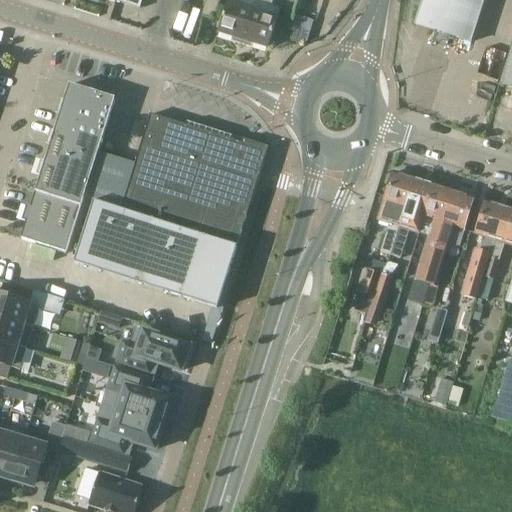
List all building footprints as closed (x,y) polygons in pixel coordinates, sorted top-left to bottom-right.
[(116,0),(116,1),(140,9),(142,0),(116,0)] [(218,33),(243,41),(255,0),(244,0),(243,6),(228,1),(218,33)] [(255,0),(243,41),(268,49),(281,9),(272,6),(273,0),(255,0)] [(472,43),(485,0),(422,0),(415,25),(472,43)] [(296,28),(292,40),(306,45),(314,22),(297,16),(294,27),(296,28)] [(511,49),(501,85),(511,89),(511,49)] [(69,85),(36,193),(81,207),(115,99),(69,85)] [(120,211),(94,203),(74,265),(217,310),(268,148),(243,140),(242,144),(151,115),(120,211)] [(380,253),(390,256),(414,180),(407,177),(405,175),(399,173),(396,174),(393,173),(379,221),(389,224),(380,253)] [(408,230),(419,234),(423,218),(433,186),(431,185),(429,182),(423,181),(420,182),(414,180),(390,256),(399,259),(408,230)] [(415,283),(425,286),(453,192),(447,190),(445,187),(439,186),(436,186),(433,186),(423,218),(419,234),(429,237),(415,283)] [(453,192),(425,286),(428,287),(424,302),(431,304),(442,268),(441,268),(448,243),(449,243),(454,228),(464,231),(474,198),(471,197),(468,195),(463,193),(460,194),(453,192)] [(81,207),(36,193),(21,239),(67,254),(81,207)] [(490,258),(505,208),(499,206),(497,204),(491,202),(488,203),(485,202),(475,234),(485,237),(481,251),(476,250),(462,296),(476,301),(477,298),(483,277),(487,265),(489,258),(490,258)] [(511,210),(505,208),(490,258),(489,258),(487,265),(489,266),(485,278),(494,280),(505,243),(511,245),(511,210)] [(379,276),(388,263),(375,259),(370,273),(379,276)] [(373,302),(374,300),(381,277),(379,276),(370,273),(368,272),(361,295),(362,295),(357,311),(369,315),(373,302)] [(485,278),(483,277),(477,298),(487,301),(494,280),(485,278)] [(0,295),(0,318),(24,326),(33,329),(40,307),(31,305),(34,292),(4,283),(1,296),(0,295)] [(384,306),(373,302),(369,315),(367,320),(378,324),(384,306)] [(432,329),(442,332),(447,313),(437,310),(432,329)] [(0,341),(18,347),(24,326),(0,318),(0,341)] [(133,330),(128,346),(121,343),(114,364),(148,374),(151,362),(179,371),(187,346),(133,330)] [(27,350),(18,347),(0,341),(0,378),(8,381),(12,368),(21,371),(27,350)] [(90,346),(82,343),(76,364),(84,367),(90,346)] [(102,352),(90,348),(87,359),(99,362),(102,352)] [(88,360),(85,369),(92,371),(95,362),(88,360)] [(493,419),(511,425),(511,421),(511,362),(510,362),(493,419)] [(170,400),(148,394),(148,395),(142,393),(146,379),(113,369),(106,392),(114,395),(109,409),(163,425),(170,400)] [(454,384),(442,381),(435,402),(447,406),(454,384)] [(464,391),(453,388),(448,405),(459,408),(464,391)] [(4,397),(16,400),(18,392),(7,389),(4,397)] [(18,392),(16,400),(27,404),(29,395),(18,392)] [(105,424),(97,421),(90,445),(123,455),(128,441),(134,442),(133,444),(155,450),(163,425),(109,409),(105,424)] [(0,423),(0,452),(8,426),(0,423)] [(29,432),(8,426),(0,452),(0,477),(14,482),(26,441),(29,432)] [(29,432),(26,441),(14,482),(35,489),(39,477),(51,481),(60,451),(48,448),(50,438),(29,432)] [(64,440),(60,452),(83,459),(87,447),(64,440)] [(100,473),(99,473),(89,506),(105,511),(104,511),(106,511),(135,511),(143,487),(142,487),(100,474),(100,473)]
